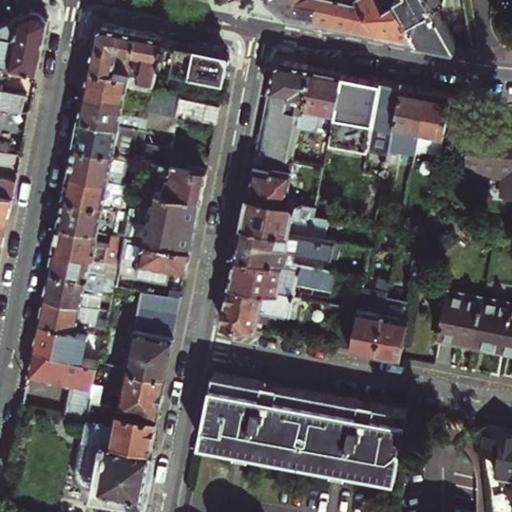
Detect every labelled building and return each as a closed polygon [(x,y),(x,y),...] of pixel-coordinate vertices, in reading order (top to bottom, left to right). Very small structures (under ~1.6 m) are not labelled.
[(272,0),(280,11),(317,18),(380,30),(362,0),(272,0)] [(419,38),(397,0),(362,0),(380,30),(399,34),(419,38)] [(397,0),(419,38),(435,41),(457,46),(432,0),(431,0),(397,0)] [(38,70),(48,17),(42,10),(33,8),(24,12),(0,24),(0,63),(3,64),(38,70)] [(89,67),(129,75),(138,31),(121,27),(104,24),(96,29),(93,46),(89,67)] [(156,80),(158,70),(165,36),(153,34),(138,31),(129,75),(156,80)] [(166,65),(225,77),(227,65),(229,55),(224,47),(165,36),(158,70),(164,71),(166,65)] [(292,159),(299,124),(311,65),(281,59),(272,66),(267,91),(255,152),(292,159)] [(26,92),(0,87),(0,82),(3,64),(0,63),(0,107),(22,111),(26,92)] [(324,67),(311,65),(299,124),(314,127),(315,123),(317,124),(320,112),(318,108),(334,111),(342,71),(324,67)] [(154,91),(156,80),(129,75),(89,67),(86,79),(84,93),(99,96),(100,93),(125,98),(128,83),(134,87),(154,91)] [(334,111),(331,127),(328,143),(367,150),(380,79),(360,75),(342,71),(334,111)] [(391,81),(380,79),(367,150),(388,154),(401,83),(391,81)] [(417,86),(401,83),(388,154),(386,163),(398,165),(400,151),(414,154),(414,153),(418,131),(426,88),(417,86)] [(439,158),(448,115),(452,93),(440,91),(426,88),(418,131),(432,134),(428,151),(435,153),(434,157),(439,158)] [(217,116),(220,104),(154,91),(148,117),(147,125),(175,130),(178,115),(216,122),(217,116)] [(22,111),(30,112),(32,100),(33,93),(26,92),(22,111)] [(148,117),(122,111),(125,98),(100,93),(99,96),(84,93),(81,105),(79,116),(146,129),(147,125),(148,117)] [(462,96),(455,94),(451,115),(472,120),(476,98),(462,96)] [(320,112),(317,124),(331,127),(334,111),(318,108),(320,112)] [(144,142),(146,129),(79,116),(77,129),(74,144),(128,154),(141,156),(144,142)] [(511,129),(468,126),(464,171),(502,174),(500,196),(511,196),(511,129)] [(432,134),(418,131),(414,153),(434,157),(435,153),(428,151),(432,134)] [(0,150),(8,152),(9,143),(0,141),(0,150)] [(173,161),(175,148),(144,142),(141,156),(161,160),(171,162),(171,160),(173,161)] [(123,182),(128,154),(74,144),(71,157),(68,171),(123,182)] [(286,199),(294,159),(292,159),(255,152),(251,172),(247,192),(286,199)] [(204,180),(207,167),(173,161),(171,160),(171,162),(161,160),(156,188),(157,189),(201,197),(204,180)] [(123,182),(68,171),(66,183),(64,196),(130,209),(131,204),(135,185),(123,182)] [(16,180),(0,177),(0,194),(13,197),(16,184),(16,180)] [(196,220),(201,197),(157,189),(153,208),(131,204),(130,209),(128,218),(125,234),(191,247),(196,220)] [(243,209),(241,222),(325,238),(329,216),(314,213),(316,205),(286,199),(247,192),(243,209)] [(11,210),(13,197),(0,194),(0,221),(8,222),(11,210)] [(112,232),(117,233),(120,217),(128,218),(130,209),(64,196),(61,209),(58,222),(99,229),(112,232)] [(6,234),(8,222),(0,221),(0,247),(3,248),(6,234)] [(97,238),(99,229),(58,222),(56,234),(53,247),(120,260),(125,234),(117,233),(112,232),(111,241),(97,238)] [(238,238),(234,253),(284,263),(285,257),(288,256),(289,248),(287,245),(296,247),(296,249),(337,257),(340,241),(325,238),(241,222),(238,238)] [(189,259),(191,247),(125,234),(120,260),(118,270),(137,274),(138,271),(168,277),(170,266),(187,269),(189,259)] [(120,260),(53,247),(51,257),(49,271),(115,284),(118,270),(120,260)] [(231,270),(229,282),(292,295),(295,282),(331,289),(334,272),(284,263),(234,253),(231,270)] [(111,300),(115,284),(49,271),(46,283),(44,297),(99,308),(101,298),(111,300)] [(362,288),(356,318),(350,347),(363,349),(375,352),(386,298),(389,281),(377,279),(375,291),(362,288)] [(292,295),(229,282),(225,300),(221,322),(254,328),(258,308),(290,315),(294,295),(292,295)] [(467,301),(469,291),(448,287),(446,296),(467,301)] [(166,375),(174,335),(181,297),(143,290),(127,367),(166,375)] [(446,296),(438,336),(454,340),(474,344),(484,294),(469,291),(467,301),(446,296)] [(511,299),(484,294),(474,344),(498,348),(511,350),(511,299)] [(97,317),(99,308),(44,297),(41,308),(39,321),(93,332),(104,334),(107,319),(97,317)] [(411,303),(386,298),(375,352),(389,354),(400,357),(411,303)] [(350,347),(356,318),(341,315),(335,344),(350,347)] [(34,347),(83,358),(87,338),(92,339),(93,332),(39,321),(37,332),(34,347)] [(86,420),(98,362),(83,358),(34,347),(31,363),(29,374),(73,383),(65,417),(86,421),(86,420)] [(162,394),(166,375),(127,367),(120,407),(158,414),(162,394)] [(298,459),(311,391),(258,381),(213,372),(200,439),(298,459)] [(311,391),(298,459),(397,478),(410,410),(361,401),(311,391)] [(155,431),(158,417),(117,409),(114,425),(86,420),(86,421),(82,439),(111,445),(111,442),(151,449),(155,431)] [(511,429),(486,424),(481,453),(497,456),(494,472),(511,475),(511,429)] [(138,511),(143,490),(151,452),(111,445),(82,439),(77,467),(77,474),(82,483),(89,486),(102,489),(99,499),(123,505),(121,511),(138,511)]
